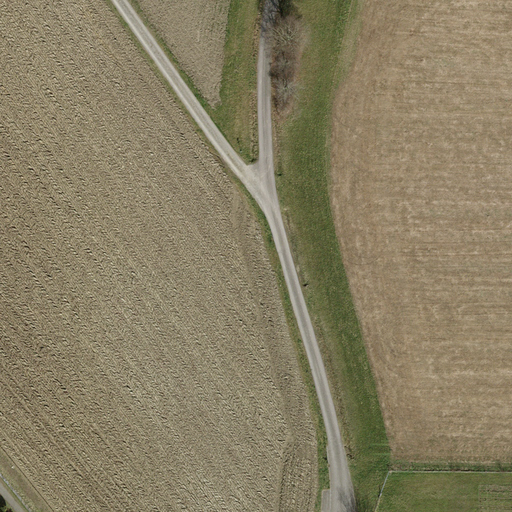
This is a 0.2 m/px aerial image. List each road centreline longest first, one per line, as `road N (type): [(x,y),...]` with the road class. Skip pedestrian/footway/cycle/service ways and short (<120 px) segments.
road 1 (track): [(340,511),(339,464),(264,193)]
road 2 (track): [(264,193),(123,0)]
road 3 (track): [(264,193),(269,61),(281,0)]
